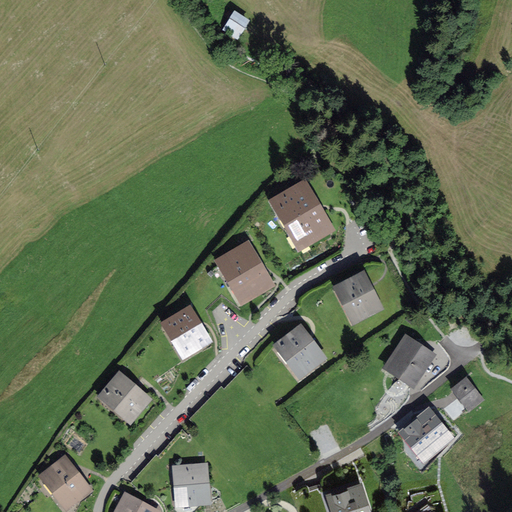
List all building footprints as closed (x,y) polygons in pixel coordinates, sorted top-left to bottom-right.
[(247,22),(233,14),(222,30),(236,39),(247,22)] [(329,229),(303,186),(275,203),(301,246),(329,229)] [(243,300),(269,285),(259,269),(263,267),(259,261),(256,263),(247,248),(221,263),(243,300)] [(377,308),(362,278),(340,290),(355,319),(377,308)] [(184,353),(206,341),(189,313),(168,326),(184,353)] [(300,332),(280,347),(300,373),(320,358),(300,332)] [(412,382),(431,354),(406,338),(396,353),(401,357),(392,369),(412,382)] [(103,397),(130,419),(146,400),(120,377),(103,397)] [(466,382),(454,391),(468,409),(480,399),(466,382)] [(448,439),(428,415),(405,433),(425,458),(448,439)] [(468,454),(457,460),(469,482),(489,471),(476,447),(467,452),(468,454)] [(88,490),(64,460),(44,476),(68,506),(88,490)] [(204,485),(203,469),(177,471),(179,487),(204,485)] [(206,500),(204,485),(179,487),(180,503),(206,500)] [(332,495),(337,511),(366,511),(359,486),(332,495)] [(490,486),(474,492),(478,502),(494,496),(490,486)] [(151,511),(126,498),(118,511),(151,511)]
